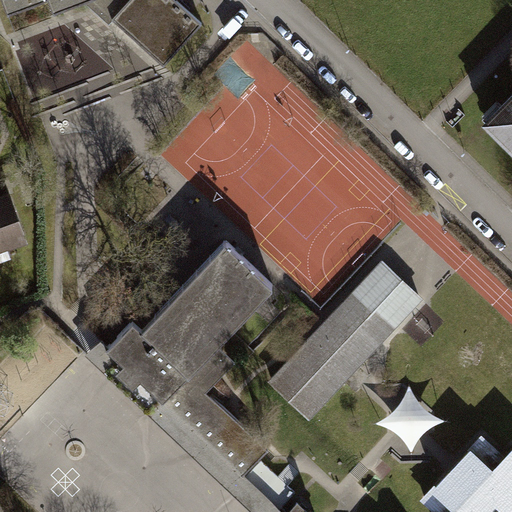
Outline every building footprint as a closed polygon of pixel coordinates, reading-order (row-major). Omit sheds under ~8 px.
[(6,0),(9,5),(23,0),(60,0),(62,4),(73,0),(100,0),(165,55),(200,17),(180,0),(6,0)] [(511,96),(484,125),(511,152),(511,96)] [(0,249),(28,239),(10,191),(0,194),(0,249)] [(133,320),(108,348),(242,474),(268,447),(206,390),(235,359),(218,343),(273,285),(226,240),(142,328),(133,320)] [(383,259),(271,378),(311,416),(353,372),(424,297),(383,259)] [(416,388),(387,417),(416,446),(445,417),(416,388)] [(511,511),(511,452),(498,468),(476,448),(458,467),(426,502),(436,511),(511,511)] [(312,511),(311,510),(309,511),(307,511),(297,503),(288,511),(312,511)]
